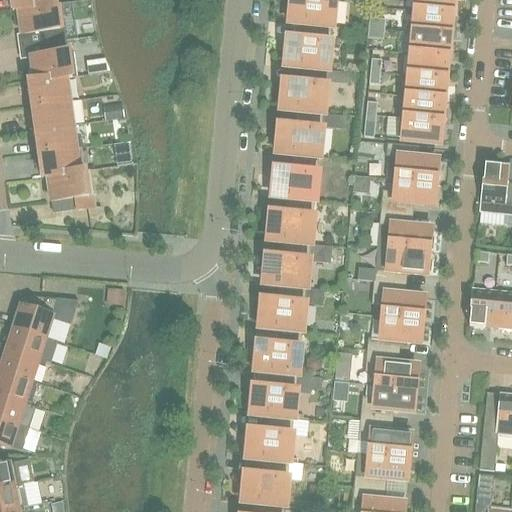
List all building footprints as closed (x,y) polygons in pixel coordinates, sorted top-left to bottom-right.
[(50,6),(48,0),(10,0),(12,12),(60,6),(60,5),(50,6)] [(334,1),(334,0),(290,0),(288,24),(306,26),(331,29),(331,28),(333,28),(335,1),(334,1)] [(452,0),(415,0),(415,12),(451,16),(451,17),(453,17),(452,0)] [(39,34),(40,45),(66,42),(64,30),(60,6),(12,12),(12,13),(18,12),(22,36),(39,34)] [(451,17),(451,16),(415,12),(413,34),(449,37),(448,38),(451,38),(451,17)] [(385,21),(369,19),(368,29),(384,31),(385,21)] [(302,42),(287,40),(284,68),(302,70),(327,72),(328,72),(331,44),(330,44),(331,29),(306,26),(305,37),(303,37),(302,42)] [(384,31),(368,29),(367,39),(383,41),(384,31)] [(448,38),(449,37),(413,34),(411,55),(446,59),(446,60),(449,60),(448,38)] [(28,84),(72,78),(68,54),(66,42),(40,45),(42,57),(31,59),(34,83),(28,84)] [(408,77),(444,80),(444,81),(446,81),(446,60),(446,59),(411,55),(408,77)] [(369,73),(379,74),(381,61),(370,60),(369,73)] [(327,72),(302,70),(301,81),(299,81),(298,85),(282,84),(280,111),(298,113),(323,116),(324,116),(327,88),(325,88),(326,84),(327,72)] [(368,85),(378,86),(379,74),(369,73),(368,85)] [(402,98),(442,102),(442,103),(444,103),(444,81),(444,80),(408,77),(406,98),(402,97),(402,98)] [(72,79),(72,78),(28,84),(32,108),(69,103),(66,80),(72,79)] [(400,119),(440,123),(440,124),(442,124),(442,103),(442,102),(402,98),(400,119)] [(69,103),(32,108),(35,132),(73,127),(69,103)] [(365,116),(376,117),(377,104),(367,103),(365,116)] [(124,119),(122,105),(103,108),(105,121),(124,119)] [(293,157),(318,159),(320,159),(322,132),(321,132),(323,116),(298,113),(297,124),(294,124),(294,129),(278,127),(275,155),(293,157)] [(365,116),(363,138),(374,139),(376,117),(365,116)] [(440,146),(440,124),(440,123),(400,119),(398,138),(402,138),(402,142),(440,146)] [(73,127),(35,132),(38,156),(76,150),(73,127)] [(114,146),(115,158),(130,156),(128,144),(114,146)] [(435,185),(437,162),(412,160),(413,148),(419,149),(419,148),(387,145),(386,156),(388,157),(386,180),(396,181),(435,185)] [(84,173),(81,150),(76,150),(38,156),(42,179),(90,173),(90,172),(84,173)] [(289,201),(314,203),(315,203),(318,175),(317,175),(318,159),(293,157),(292,168),(290,168),(289,173),(274,171),(271,199),(289,200),(289,201)] [(511,181),(506,181),(508,169),(485,167),(480,214),(511,216),(511,181)] [(95,209),(90,173),(42,179),(42,180),(48,179),(51,203),(76,200),(77,212),(95,209)] [(383,192),(380,214),(406,217),(407,205),(432,208),(435,185),(396,181),(395,193),(383,192)] [(270,215),(267,242),(285,244),(310,247),(310,246),(311,247),(314,219),(313,219),(314,203),(289,201),(288,211),(286,211),(285,216),(270,215)] [(406,217),(380,214),(378,236),(391,237),(390,250),(428,254),(428,250),(432,251),(434,239),(430,238),(430,231),(405,229),(406,217)] [(324,248),(310,247),(285,244),(284,255),(281,255),(281,260),(265,258),(263,286),(280,288),(306,290),(307,290),(309,263),(322,264),(324,248)] [(374,283),(400,286),(401,274),(426,276),(426,273),(430,273),(431,261),(427,261),(428,254),(390,250),(387,272),(375,271),(374,283)] [(488,264),(489,254),(477,253),(476,263),(488,264)] [(383,318),(383,319),(421,323),(424,300),(399,297),(400,286),(374,283),(372,305),(384,306),(383,318)] [(276,331),(301,334),(302,334),(305,306),(304,306),(306,290),(280,288),(279,299),(277,298),(277,303),(261,302),(258,329),(276,331)] [(106,306),(123,308),(124,291),(107,290),(106,306)] [(490,330),(494,294),(472,291),(469,328),(490,330)] [(511,295),(494,294),(490,330),(511,332),(511,295)] [(20,310),(14,330),(45,340),(52,321),(71,327),(78,303),(20,297),(17,309),(20,310)] [(367,352),(393,355),(394,343),(419,345),(421,323),(383,319),(381,341),(368,340),(367,352)] [(14,330),(8,347),(6,351),(45,364),(50,365),(56,344),(45,340),(14,330)] [(272,375),(297,377),(298,377),(301,350),(300,350),(301,334),(276,331),(275,342),(273,342),(272,347),(257,345),(255,358),(251,358),(250,368),(254,369),(254,373),(272,375)] [(0,354),(5,356),(0,371),(0,373),(32,383),(37,366),(44,368),(45,364),(6,351),(8,347),(0,344),(0,354)] [(376,387),(376,388),(415,392),(417,368),(392,366),(393,355),(367,352),(365,374),(377,375),(376,387)] [(349,363),(350,355),(337,354),(336,362),(349,363)] [(32,383),(0,373),(0,397),(31,407),(33,403),(26,401),(32,383)] [(268,419),(293,421),(294,421),(297,393),(295,393),(297,377),(272,375),(271,386),(269,386),(268,390),(252,389),(250,416),(268,418),(268,419)] [(375,400),(362,399),(360,421),(386,423),(387,411),(412,414),(415,392),(376,388),(375,400)] [(0,421),(18,427),(28,430),(35,408),(31,407),(0,397),(0,421)] [(484,415),(479,471),(479,472),(494,473),(497,438),(511,439),(511,397),(508,397),(507,405),(499,404),(498,416),(484,415)] [(263,462),(288,465),(289,464),(290,464),(292,437),(291,437),(293,421),(268,419),(267,429),(264,429),(264,434),(248,433),(245,460),(263,462)] [(28,430),(18,427),(0,421),(0,446),(21,453),(28,430)] [(369,456),(369,457),(408,460),(410,437),(385,434),(386,423),(360,421),(358,443),(371,444),(369,456)] [(353,489),(353,490),(379,492),(381,480),(406,483),(408,460),(369,457),(357,456),(353,489)] [(287,480),(288,465),(263,462),(262,473),(260,473),(260,478),(244,476),(241,504),(259,505),(259,506),(284,508),(285,508),(288,480),(287,480)] [(0,490),(18,487),(13,464),(0,466),(0,490)] [(510,511),(511,510),(490,508),(493,478),(478,476),(474,511),(510,511)] [(18,487),(0,490),(0,511),(5,511),(23,509),(25,509),(20,487),(18,487)] [(402,511),(403,506),(378,503),(379,492),(353,490),(351,511),(353,511),(402,511)]
